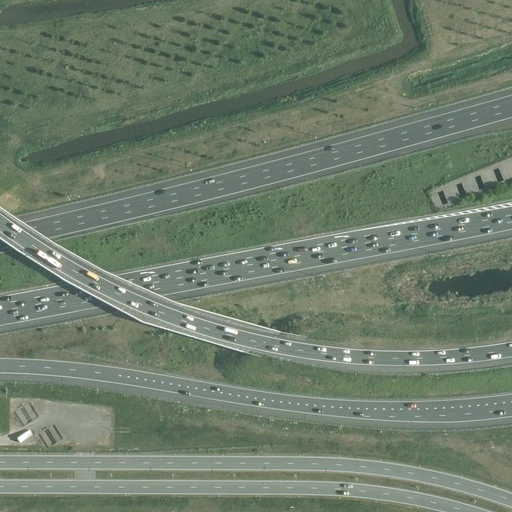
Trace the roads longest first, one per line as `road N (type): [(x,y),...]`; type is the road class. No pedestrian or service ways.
road 1 (motorway): [(0,224),(94,287),(229,338),(401,361),(511,350)]
road 2 (motorway): [(511,106),(0,237)]
road 3 (motorway): [(0,310),(511,217)]
road 4 (tertiary): [(511,501),(440,478),(334,461),(0,459)]
road 5 (motorway): [(0,365),(313,406),(511,401)]
road 6 (tertiary): [(0,489),(324,490),(455,511)]
